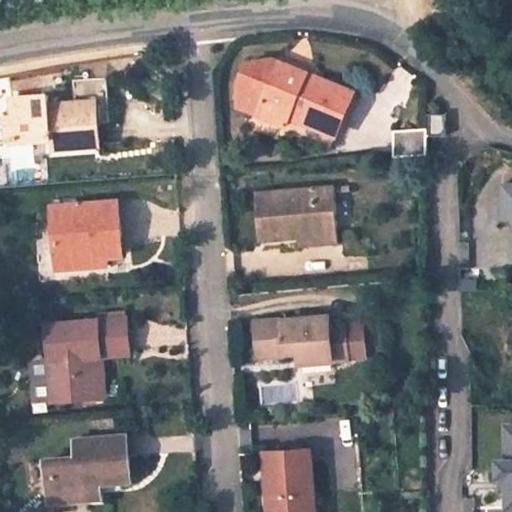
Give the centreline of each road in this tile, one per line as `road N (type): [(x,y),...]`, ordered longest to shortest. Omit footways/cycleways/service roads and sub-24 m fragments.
road 1 (residential): [(193,24),(233,511)]
road 2 (residential): [(448,511),(448,478),(458,458),(446,170),(472,112)]
road 3 (unclassified): [(472,112),(412,47),(361,17),(309,11),(193,24)]
road 4 (unclassified): [(193,24),(0,56)]
